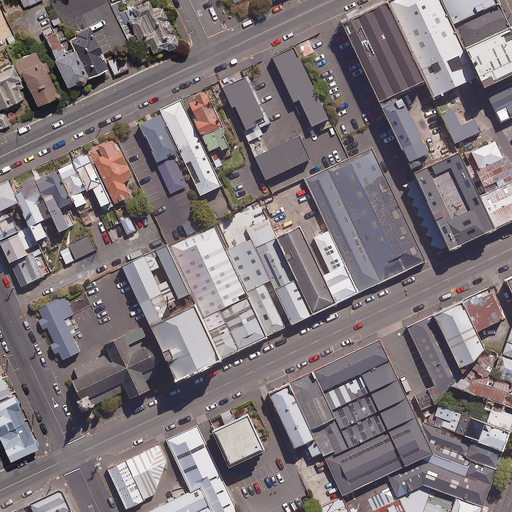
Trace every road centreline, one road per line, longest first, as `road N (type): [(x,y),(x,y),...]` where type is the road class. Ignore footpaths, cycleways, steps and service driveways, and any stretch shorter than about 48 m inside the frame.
road 1 (tertiary): [(73,456),(511,248)]
road 2 (tertiary): [(216,56),(0,157)]
road 3 (residential): [(73,456),(0,302)]
road 4 (tertiary): [(333,0),(216,56)]
